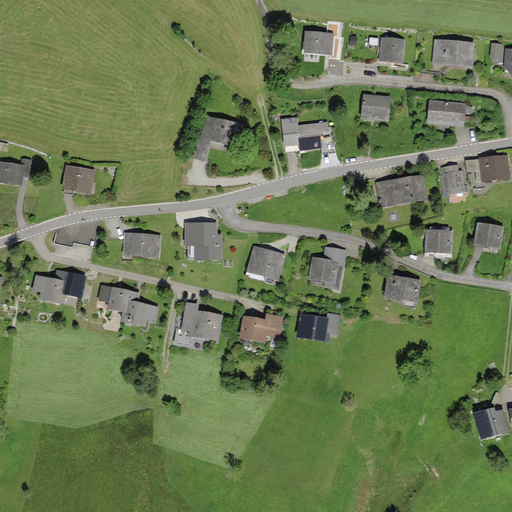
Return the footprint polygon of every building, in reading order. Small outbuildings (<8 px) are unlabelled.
[(335,34),(304,32),(303,53),(333,56),(335,34)] [(405,41),(380,39),(379,65),(403,67),(405,41)] [(492,53),(503,54),(505,40),(494,39),(492,53)] [(476,46),(436,41),(433,64),(473,69),(476,46)] [(392,99),(363,97),(362,122),(390,124),(392,99)] [(467,105),(430,103),(428,125),(465,127),(467,105)] [(242,127),(205,117),(199,140),(212,144),(236,150),(242,127)] [(301,148),(298,126),(298,119),(281,120),(284,149),(301,148)] [(330,123),(298,126),(301,148),(301,150),(323,147),(322,142),(332,141),(330,123)] [(206,164),(212,144),(199,140),(195,139),(189,160),(206,164)] [(0,143),(0,151),(7,153),(8,146),(0,143)] [(507,158),(476,161),(479,184),(509,181),(507,158)] [(23,167),(21,178),(31,179),(34,161),(25,159),(23,167)] [(23,167),(0,163),(0,183),(20,187),(21,178),(23,167)] [(464,198),(459,166),(441,169),(446,201),(464,198)] [(95,172),(67,168),(63,192),(91,196),(95,172)] [(428,203),(423,176),(377,184),(382,211),(428,203)] [(218,225),(185,225),(185,248),(195,248),(195,263),(223,264),(223,237),(218,237),(218,225)] [(505,228),(478,225),(476,248),(502,251),(505,228)] [(453,234),(426,232),(425,255),(452,256),(453,234)] [(162,238),(126,235),(124,258),(160,261),(162,238)] [(285,256),(255,247),(247,276),(277,284),(285,256)] [(326,248),(323,261),(345,265),(347,252),(326,248)] [(323,261),(312,259),(308,282),(325,285),(324,289),(340,292),(345,265),(323,261)] [(67,273),(63,294),(82,298),(86,277),(67,273)] [(422,283),(388,277),(384,299),(418,305),(422,283)] [(60,304),(65,283),(45,278),(40,299),(60,304)] [(110,311),(128,314),(132,293),(114,290),(110,311)] [(149,306),(130,302),(126,325),(145,329),(149,306)] [(223,316),(187,309),(182,334),(218,341),(223,316)] [(332,320),(300,316),(297,339),(329,343),(332,320)] [(281,325),(244,318),(241,333),(278,341),(281,325)] [(503,406),(473,415),(482,442),(511,433),(503,406)]
